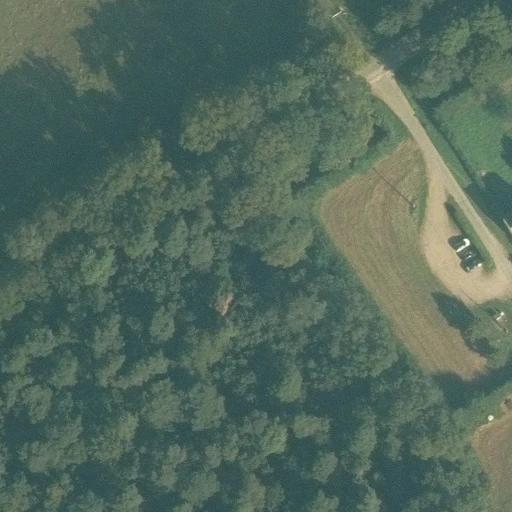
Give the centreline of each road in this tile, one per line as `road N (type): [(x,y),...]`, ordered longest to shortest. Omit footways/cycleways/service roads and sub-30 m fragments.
road 1 (tertiary): [(0,296),(485,0)]
road 2 (track): [(373,68),(511,286)]
